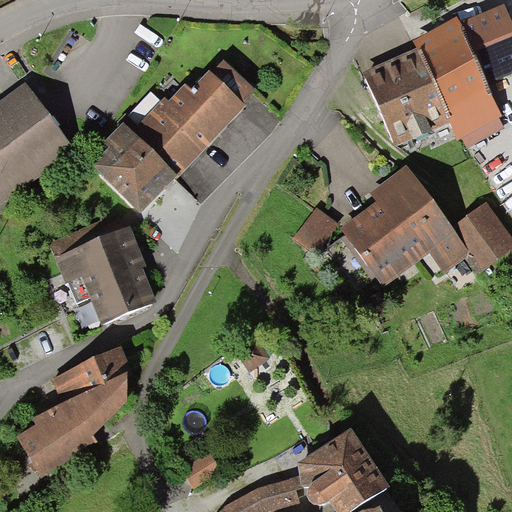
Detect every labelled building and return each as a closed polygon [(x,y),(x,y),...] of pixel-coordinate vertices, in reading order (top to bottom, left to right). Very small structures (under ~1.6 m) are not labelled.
[(511,26),(504,8),(461,25),(458,19),(413,43),(418,50),(452,123),(450,124),(458,141),(462,139),(468,149),(505,128),(499,120),(503,117),(485,86),(511,75),(511,26)] [(452,123),(418,50),(400,59),(363,76),(397,149),(450,124),(452,123)] [(222,64),(211,76),(242,105),(254,92),(222,64)] [(186,86),(170,103),(213,144),(233,123),(247,109),(242,105),(211,76),(210,74),(192,92),(186,86)] [(26,85),(0,103),(0,207),(76,153),(26,85)] [(213,144),(170,103),(165,99),(131,135),(177,178),(179,180),(197,162),(213,144)] [(131,135),(123,127),(105,146),(109,151),(91,169),(140,216),(170,185),(177,178),(131,135)] [(375,191),(371,194),(377,204),(340,231),(382,290),(430,255),(442,273),(469,253),(452,229),(408,168),(375,191)] [(511,251),(511,238),(487,204),(452,229),(469,253),(483,272),(511,251)] [(317,209),(294,239),(316,255),(339,226),(317,209)] [(55,259),(124,231),(118,215),(49,244),(55,259)] [(124,231),(55,259),(66,285),(82,278),(102,327),(157,305),(143,270),(147,268),(144,262),(130,229),(124,231)] [(257,340),(236,354),(249,374),(271,360),(257,340)] [(133,374),(122,349),(52,381),(63,406),(128,377),(133,374)] [(63,406),(34,421),(37,426),(18,438),(42,480),(97,445),(93,438),(128,403),(128,377),(63,406)] [(354,511),(391,490),(352,432),(299,465),(301,478),(303,489),(310,488),(309,491),(308,495),(307,498),(309,503),(313,506),(318,508),(323,508),(330,504),(335,511),(354,511)] [(210,453),(182,471),(194,489),(222,472),(210,453)] [(303,489),(301,478),(262,488),(225,508),(221,511),(272,511),(300,503),(297,490),(303,489)]
